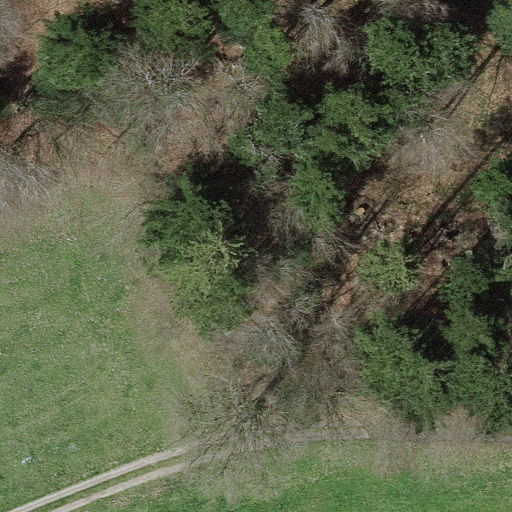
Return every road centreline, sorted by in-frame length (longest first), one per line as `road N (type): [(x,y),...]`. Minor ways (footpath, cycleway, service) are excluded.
road 1 (track): [(227,445),(349,428),(511,429)]
road 2 (track): [(227,445),(71,511)]
